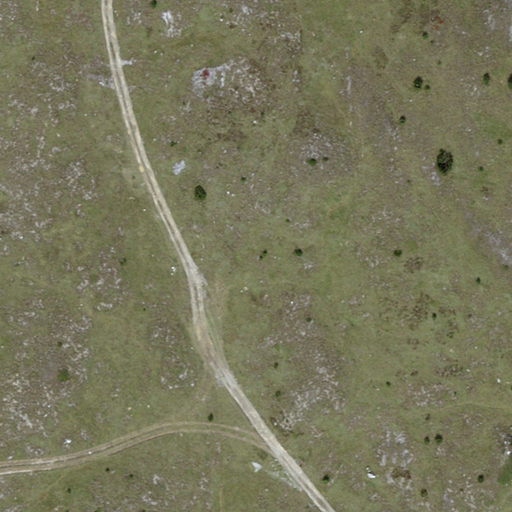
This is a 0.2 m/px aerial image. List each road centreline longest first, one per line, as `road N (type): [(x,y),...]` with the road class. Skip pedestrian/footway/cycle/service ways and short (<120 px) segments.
road 1 (track): [(108,0),(136,141),(191,272),(202,336),(330,511)]
road 2 (track): [(0,469),(79,458),(173,425),(276,444)]
